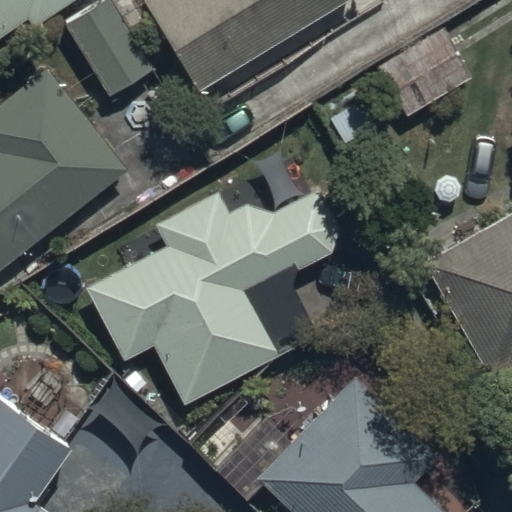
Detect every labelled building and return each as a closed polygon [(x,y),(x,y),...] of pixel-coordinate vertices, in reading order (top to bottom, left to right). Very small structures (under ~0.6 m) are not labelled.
[(0,0),(0,27),(30,8),(36,18),(63,0),(0,0)] [(122,0),(84,0),(64,12),(105,86),(155,58),(122,0)] [(157,0),(203,76),(328,0),(157,0)] [(472,68),(444,16),(377,53),(406,105),(472,68)] [(0,258),(126,162),(47,58),(0,93),(0,258)] [(154,334),(183,394),(322,325),(290,263),(331,243),(340,215),(322,178),(268,204),(262,193),(232,208),(220,183),(157,214),(168,236),(87,275),(124,349),(154,334)] [(511,196),(420,246),(511,408),(511,196)] [(215,460),(271,511),(287,494),(305,511),(457,511),(413,470),(441,440),(346,352),(303,397),(287,382),(270,401),(246,378),(212,415),(236,437),(215,460)] [(0,374),(0,511),(70,511),(66,509),(70,504),(34,479),(72,426),(0,374)]
